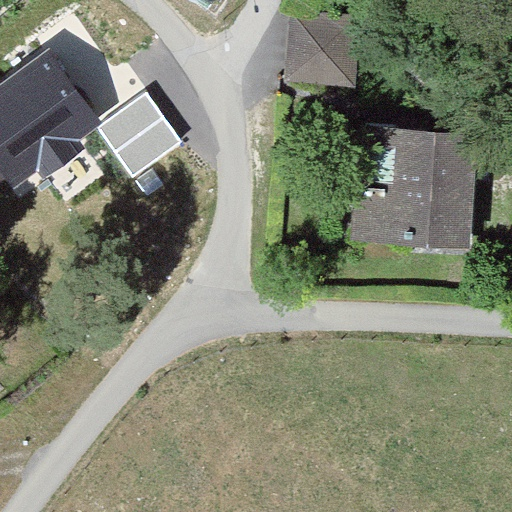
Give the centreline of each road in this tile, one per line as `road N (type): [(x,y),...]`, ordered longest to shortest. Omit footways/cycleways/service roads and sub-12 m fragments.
road 1 (residential): [(139,0),(209,77),(228,123),(234,170),(218,316)]
road 2 (residential): [(218,316),(511,323)]
road 3 (residential): [(218,316),(169,334),(125,375),(23,511)]
